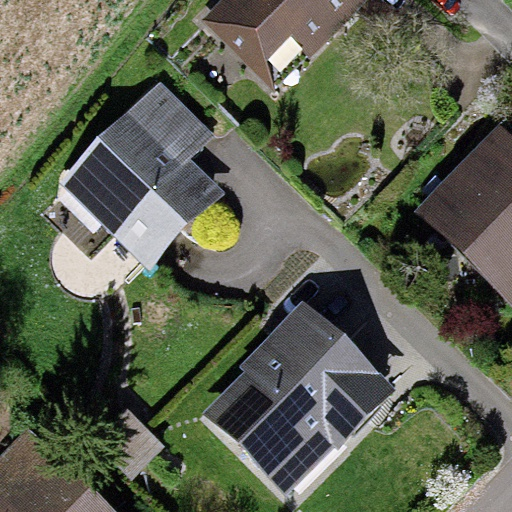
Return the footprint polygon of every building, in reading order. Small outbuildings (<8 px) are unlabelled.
[(350,2),(348,0),(245,0),(221,24),(264,67),(288,42),(299,53),(320,32),(320,22),(330,22),(350,2)] [(74,185),(150,260),(209,200),(134,125),(74,185)] [(511,155),(501,145),(433,214),(502,283),(511,272),(511,155)] [(324,426),(338,440),(380,397),(309,327),(218,419),(274,476),(324,426)] [(96,443),(115,462),(143,433),(125,415),(96,443)] [(161,451),(143,433),(115,462),(132,479),(161,451)] [(0,511),(82,511),(25,455),(0,480),(0,511)]
